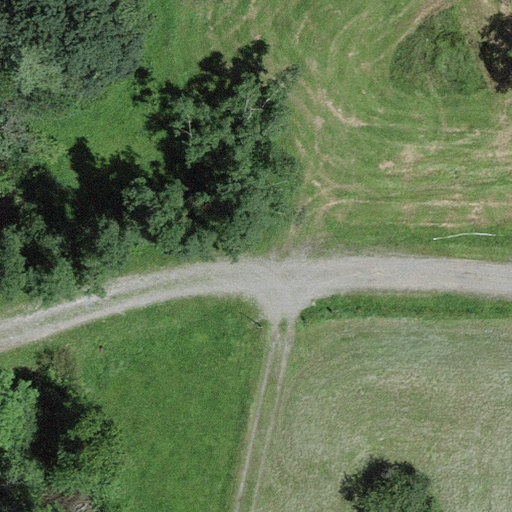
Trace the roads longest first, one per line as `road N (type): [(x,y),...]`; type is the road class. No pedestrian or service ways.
road 1 (track): [(0,336),(103,289),(287,267),(511,282)]
road 2 (track): [(287,267),(254,511)]
